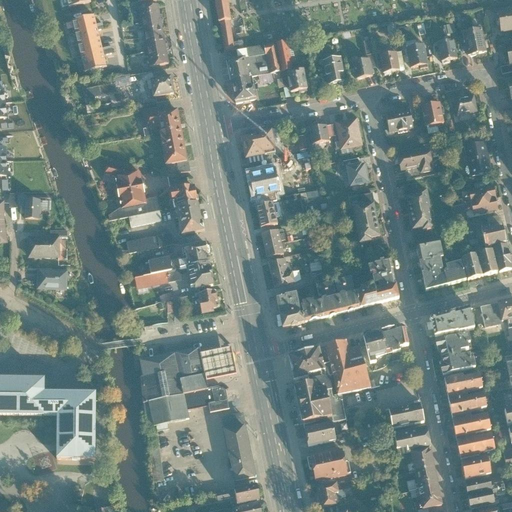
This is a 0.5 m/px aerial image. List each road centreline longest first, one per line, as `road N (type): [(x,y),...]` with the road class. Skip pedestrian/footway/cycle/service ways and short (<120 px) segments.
road 1 (residential): [(511,205),(485,74),(367,97)]
road 2 (tertiary): [(210,130),(257,353)]
road 3 (residential): [(409,315),(367,97)]
road 4 (residential): [(409,315),(452,511)]
road 5 (tertiary): [(257,353),(289,511)]
road 6 (residential): [(367,97),(210,130)]
road 7 (residential): [(409,315),(257,353)]
road 8 (tertiary): [(186,0),(210,130)]
